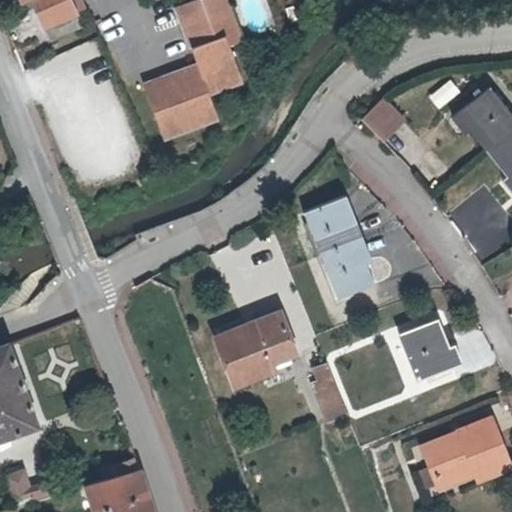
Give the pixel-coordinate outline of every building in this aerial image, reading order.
[(10,0),(12,4),(22,0),(32,0),(44,25),(74,13),(68,0),(10,0)] [(188,19),(180,22),(195,63),(165,74),(166,81),(143,90),(160,136),(215,115),(207,92),(239,79),(227,44),(242,38),(228,0),(187,0),(182,2),(188,19)] [(188,19),(182,2),(174,5),(180,22),(188,19)] [(166,81),(165,74),(140,83),(143,90),(166,81)] [(437,108),(459,92),(450,79),(428,95),(437,108)] [(466,129),(503,176),(500,179),(511,193),(511,116),(487,85),(450,115),(462,132),(466,129)] [(384,101),(365,119),(384,144),(406,124),(384,101)] [(367,260),(341,196),(301,212),(335,298),(371,283),(364,262),(367,260)] [(287,337),(278,312),(212,337),(223,369),(263,353),(261,347),(287,337)] [(444,345),(434,318),(395,332),(412,379),(457,363),(450,343),(444,345)] [(0,453),(22,446),(17,434),(38,427),(10,343),(0,346),(0,453)] [(322,420),(343,412),(336,396),(323,362),(310,368),(314,379),(307,382),(322,420)] [(447,438),(446,435),(416,447),(431,485),(468,471),(472,480),(506,466),(486,415),(452,429),(454,435),(447,438)] [(141,469),(142,469),(137,457),(121,461),(125,474),(141,469)] [(91,485),(89,486),(97,511),(156,511),(151,494),(149,488),(142,469),(141,469),(125,474),(91,485)] [(32,496),(35,504),(51,498),(46,484),(32,488),(26,470),(7,477),(15,502),(32,496)]
